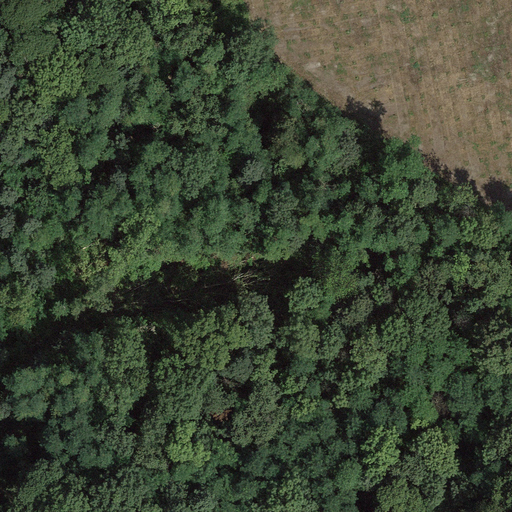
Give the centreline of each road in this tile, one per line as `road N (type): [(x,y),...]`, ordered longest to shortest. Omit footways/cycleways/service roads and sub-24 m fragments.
road 1 (track): [(0,273),(83,202),(225,0)]
road 2 (track): [(511,227),(322,120),(256,0)]
